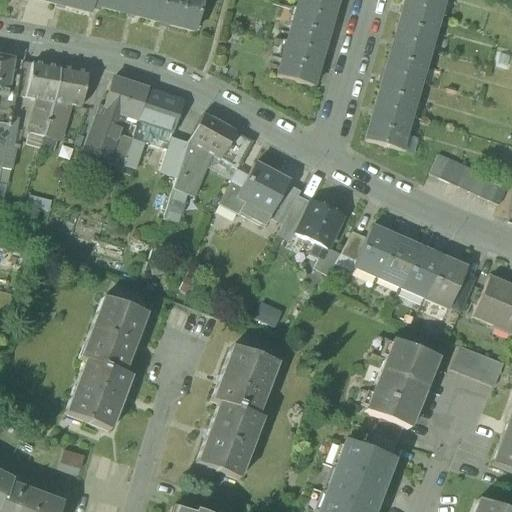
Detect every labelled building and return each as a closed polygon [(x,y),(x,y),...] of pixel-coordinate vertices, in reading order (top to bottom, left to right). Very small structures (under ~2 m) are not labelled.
[(31,0),(89,15),(91,7),(92,0),(31,0)] [(92,0),(91,7),(193,33),(201,0),(92,0)] [(298,0),(276,79),(310,89),(336,0),(298,0)] [(404,0),(363,143),(398,153),(403,137),(442,0),(404,0)] [(0,98),(4,99),(11,62),(0,59),(0,98)] [(24,100),(24,99),(31,65),(21,64),(14,99),(24,100)] [(24,99),(38,101),(52,104),(58,70),(31,65),(24,99)] [(58,70),(52,104),(67,106),(79,109),(86,75),(58,70)] [(111,81),(102,109),(102,110),(123,118),(136,122),(146,92),(111,81)] [(146,92),(136,122),(171,134),(181,104),(146,92)] [(51,108),(52,104),(38,101),(28,135),(42,139),(51,108)] [(56,143),(67,106),(52,104),(51,108),(42,139),(56,143)] [(1,106),(1,107),(0,111),(0,126),(9,128),(13,108),(1,106)] [(117,137),(123,118),(102,110),(102,109),(99,108),(84,151),(107,160),(111,151),(117,137)] [(186,198),(192,200),(205,169),(210,157),(219,162),(232,138),(235,134),(202,116),(187,144),(186,145),(175,180),(172,191),(179,194),(186,198)] [(136,122),(130,141),(143,146),(141,153),(163,160),(169,140),(171,134),(136,122)] [(0,169),(1,170),(5,149),(8,129),(9,128),(0,126),(0,169)] [(8,129),(5,149),(10,150),(14,130),(8,129)] [(251,143),(235,134),(232,138),(249,148),(251,143)] [(39,151),(42,139),(28,135),(25,147),(39,151)] [(111,151),(125,156),(130,141),(117,137),(111,151)] [(417,141),(403,137),(398,153),(412,157),(417,141)] [(219,162),(236,171),(249,148),(232,138),(219,162)] [(158,174),(175,180),(186,145),(169,140),(163,160),(158,174)] [(143,146),(130,141),(125,156),(121,168),(134,172),(141,153),(143,146)] [(13,151),(10,150),(5,149),(1,170),(10,172),(13,151)] [(427,176),(498,208),(507,188),(437,156),(427,176)] [(210,157),(205,169),(230,183),(236,171),(219,162),(210,157)] [(253,166),(247,177),(234,199),(242,204),(235,216),(261,230),(267,219),(285,187),(286,185),(253,166)] [(224,194),(234,199),(247,177),(236,171),(230,183),(224,194)] [(267,219),(281,227),(296,199),(299,194),(285,187),(267,219)] [(162,222),(170,224),(179,194),(172,191),(162,222)] [(177,226),(186,198),(179,194),(170,224),(177,226)] [(234,199),(224,194),(217,205),(235,216),(242,204),(234,199)] [(28,196),(25,207),(48,213),(51,202),(28,196)] [(309,205),(296,199),(281,227),(280,229),(294,236),(309,205)] [(294,236),(323,250),(324,251),(339,220),(309,205),(294,236)] [(351,270),(375,280),(393,240),(369,229),(364,241),(354,264),(351,270)] [(338,258),(354,264),(364,241),(351,235),(338,258)] [(375,280),(399,291),(417,250),(393,240),(375,280)] [(338,258),(324,251),(323,250),(313,270),(327,278),(333,267),(338,258)] [(399,291),(423,301),(441,261),(417,250),(399,291)] [(338,258),(333,267),(349,274),(351,270),(354,264),(338,258)] [(464,271),(441,261),(423,301),(446,312),(451,301),(462,277),(464,271)] [(451,301),(463,306),(473,282),(462,277),(451,301)] [(510,337),(511,337),(511,334),(511,290),(507,289),(507,290),(487,282),(471,319),(492,328),(493,327),(511,335),(510,337)] [(63,416),(108,433),(128,379),(120,376),(143,316),(101,300),(78,361),(83,362),(63,416)] [(281,313),(260,304),(252,321),(273,330),(281,313)] [(362,413),(407,431),(435,361),(390,343),(362,413)] [(194,465),(236,481),(259,421),(254,419),(274,364),(230,348),(210,402),(216,405),(194,465)] [(448,371),(493,388),(502,366),(457,348),(448,371)] [(511,410),(490,466),(511,475),(511,410)] [(376,427),(372,437),(394,446),(398,435),(376,427)] [(390,456),(394,446),(372,437),(368,448),(390,456)] [(368,511),(388,462),(343,445),(317,511),(368,511)] [(58,471),(80,476),(85,456),(63,450),(58,471)] [(0,505),(7,488),(9,484),(0,479),(0,505)] [(54,511),(57,506),(7,488),(0,505),(0,511),(54,511)] [(473,511),(504,511),(477,502),(473,511)]
